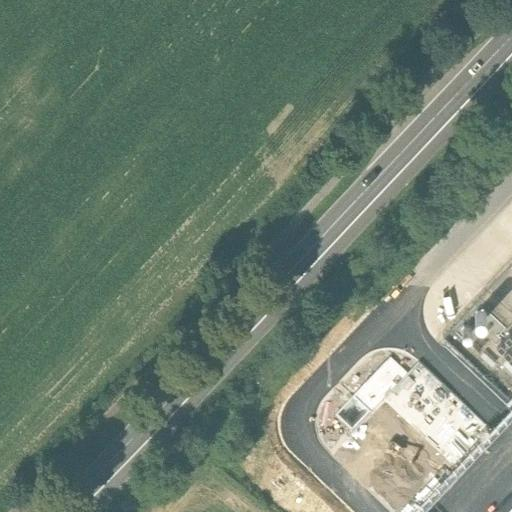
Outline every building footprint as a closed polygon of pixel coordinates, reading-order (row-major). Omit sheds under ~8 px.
[(486,323),(486,321),(486,318),(485,316),(483,315),(480,315),(478,315),(476,317),(475,318),(474,321),(475,323),(476,325),(478,326),(480,327),(483,326),(485,325),(486,323)] [(462,333),(462,335),(462,337),(463,339),(465,340),(467,340),(469,340),(470,339),(471,337),(472,335),(471,333),(470,332),(469,331),(467,330),(465,331),(463,332),(462,333)] [(511,340),(508,337),(496,350),(508,361),(511,357),(511,340)] [(407,378),(390,362),(351,402),(368,418),(407,378)] [(511,511),(511,495),(495,511),(511,511)]
